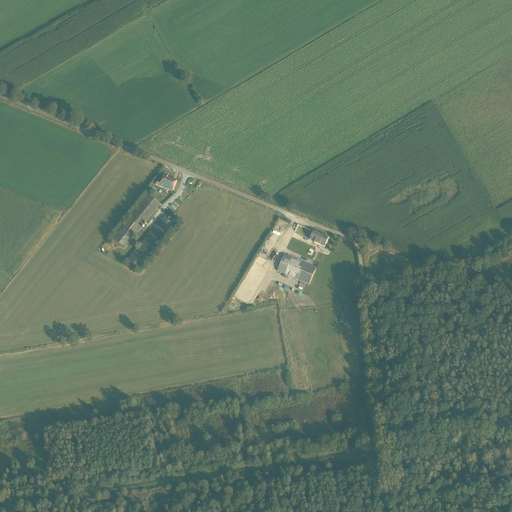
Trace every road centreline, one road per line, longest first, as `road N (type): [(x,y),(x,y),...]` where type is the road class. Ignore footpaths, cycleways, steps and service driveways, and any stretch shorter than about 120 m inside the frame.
road 1 (unclassified): [(0,96),(352,240),(363,292)]
road 2 (track): [(511,245),(465,272),(363,292)]
road 3 (track): [(383,443),(363,292)]
